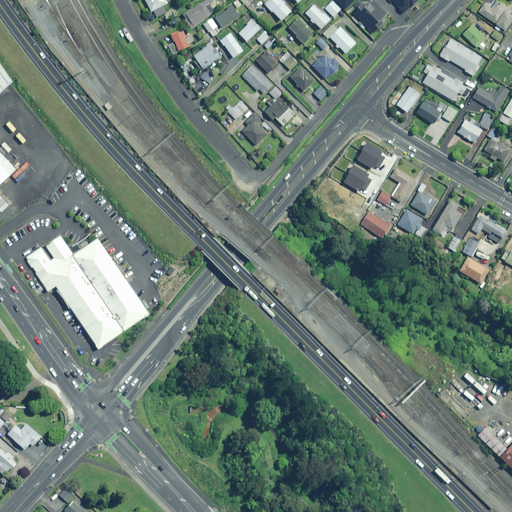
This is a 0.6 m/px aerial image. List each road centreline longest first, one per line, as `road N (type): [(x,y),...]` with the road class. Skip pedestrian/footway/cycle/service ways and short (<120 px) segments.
road 1 (trunk): [(0,3),(147,183),(476,511)]
road 2 (residential): [(414,42),(383,42),(256,180),(189,109),(121,0)]
road 3 (secondary): [(98,412),(355,109)]
road 4 (residential): [(355,109),(511,203)]
road 5 (secondary): [(98,412),(0,281)]
road 6 (secondary): [(193,511),(98,412)]
road 7 (secondary): [(14,511),(98,412)]
